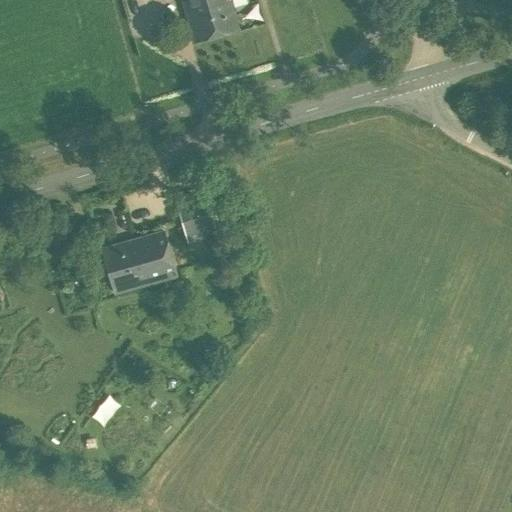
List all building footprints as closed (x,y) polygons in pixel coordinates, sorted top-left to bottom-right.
[(180,0),(192,42),(216,36),(205,0),(180,0)] [(205,0),(216,36),(239,29),(230,0),(205,0)] [(184,234),(217,222),(206,189),(173,201),(184,234)] [(78,237),(75,228),(62,232),(65,241),(78,237)] [(114,295),(176,277),(163,231),(101,249),(114,295)]
